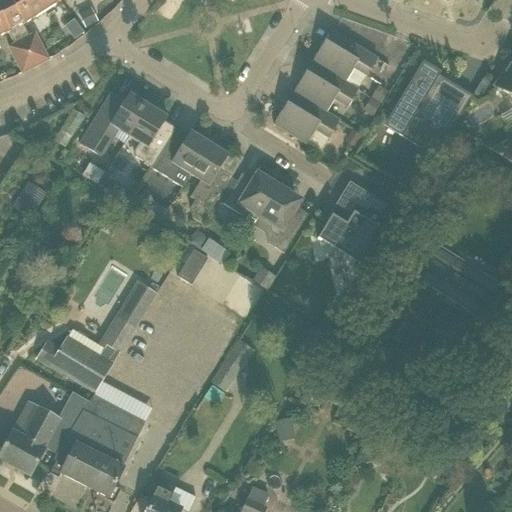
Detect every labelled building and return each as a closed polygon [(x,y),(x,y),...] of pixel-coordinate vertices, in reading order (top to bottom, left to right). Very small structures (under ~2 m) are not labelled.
[(0,0),(0,36),(8,33),(14,45),(9,48),(22,74),(48,60),(35,34),(29,37),(23,25),(60,2),(58,0),(0,0)] [(85,29),(98,22),(91,9),(78,16),(85,29)] [(64,30),(73,42),(83,34),(74,23),(64,30)] [(312,62),(357,90),(366,77),(377,60),(333,32),(327,43),(324,42),(312,62)] [(305,74),(293,93),(326,114),(334,100),(347,108),(358,91),(357,90),(312,62),(309,60),(302,72),(305,74)] [(503,72),(494,87),(494,88),(508,96),(507,97),(511,105),(511,61),(505,73),(503,72)] [(386,124),(437,155),(472,97),(470,96),(468,100),(436,80),(441,74),(423,63),(386,124)] [(326,114),(293,93),(290,92),(283,103),(286,105),(274,125),(306,145),(315,131),(329,139),(339,122),(326,114)] [(118,131),(129,137),(151,102),(143,97),(140,102),(129,95),(124,102),(111,94),(80,145),(101,158),(118,131)] [(152,168),(174,132),(175,131),(163,124),(167,119),(155,111),(158,106),(151,102),(129,137),(139,144),(134,152),(135,157),(152,168)] [(186,140),(174,132),(152,168),(151,169),(172,182),(180,169),(190,175),(212,140),(204,135),(201,140),(190,133),(186,140)] [(220,144),(212,140),(190,175),(200,182),(190,198),(195,201),(190,209),(192,219),(202,225),(232,178),(219,170),(228,156),(216,149),(220,144)] [(511,148),(503,143),(490,150),(511,162),(511,148)] [(97,183),(104,171),(89,164),(83,176),(97,183)] [(424,176),(409,166),(397,187),(412,196),(424,176)] [(249,212),(260,219),(279,188),(262,178),(258,184),(241,174),(223,204),(242,216),(248,215),(249,212)] [(31,183),(15,208),(30,218),(47,193),(31,183)] [(409,198),(389,186),(382,197),(402,210),(409,198)] [(127,207),(136,195),(125,188),(116,200),(127,207)] [(289,245),(308,215),(291,205),(295,198),(279,188),(260,219),(270,225),(269,228),(270,234),(289,245)] [(362,267),(390,222),(380,216),(368,208),(361,218),(348,211),(344,208),(337,220),(332,216),(331,218),(317,240),(321,242),(323,238),(332,244),(333,245),(350,255),(351,256),(360,262),(358,265),(362,267)] [(221,264),(229,253),(209,238),(201,249),(221,264)] [(505,289),(436,246),(415,280),(484,323),(505,289)] [(207,260),(193,251),(177,278),(191,286),(207,260)] [(246,277),(227,303),(247,318),(266,292),(246,277)] [(140,319),(121,307),(97,346),(105,351),(100,359),(67,339),(59,351),(47,344),(37,360),(50,368),(51,367),(95,393),(112,367),(133,330),(140,319)] [(343,346),(405,384),(419,362),(356,324),(343,346)] [(239,341),(210,383),(225,393),(254,352),(239,341)] [(123,469),(145,424),(133,417),(93,397),(84,412),(53,461),(56,462),(52,469),(61,474),(60,474),(114,501),(113,503),(114,504),(120,491),(114,487),(123,469)] [(60,420),(43,411),(36,407),(21,436),(13,431),(0,455),(0,461),(29,477),(45,449),(60,420)] [(145,511),(178,511),(180,510),(166,504),(173,488),(160,482),(145,511)] [(90,497),(83,511),(104,511),(107,505),(90,497)] [(264,511),(266,509),(247,500),(246,500),(240,511),(264,511)]
